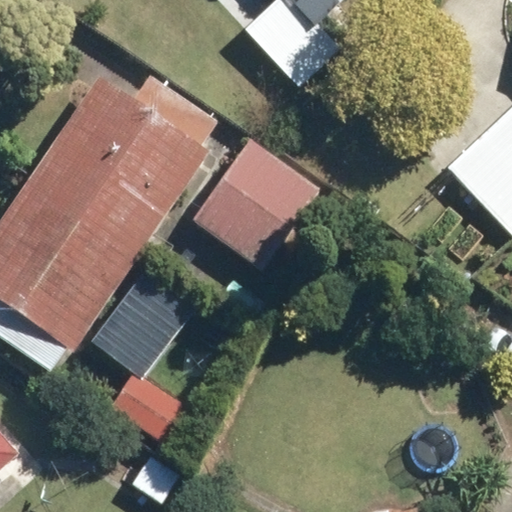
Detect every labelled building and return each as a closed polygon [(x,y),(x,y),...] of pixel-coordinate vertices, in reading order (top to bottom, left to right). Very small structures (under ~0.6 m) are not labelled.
[(280,0),(265,14),(245,32),(301,92),(342,53),(293,0),(280,0)] [(98,81),(0,227),(0,340),(53,376),(69,352),(77,357),(211,156),(203,151),(134,106),(98,81)] [(143,93),(134,106),(203,151),(211,139),(220,126),(151,81),(143,93)] [(511,110),(510,112),(447,172),(511,240),(511,110)] [(253,143),(195,223),(264,273),(322,193),(253,143)] [(135,375),(110,412),(174,456),(200,420),(135,375)] [(0,475),(20,456),(0,434),(0,475)] [(143,456),(125,487),(157,505),(174,474),(143,456)]
